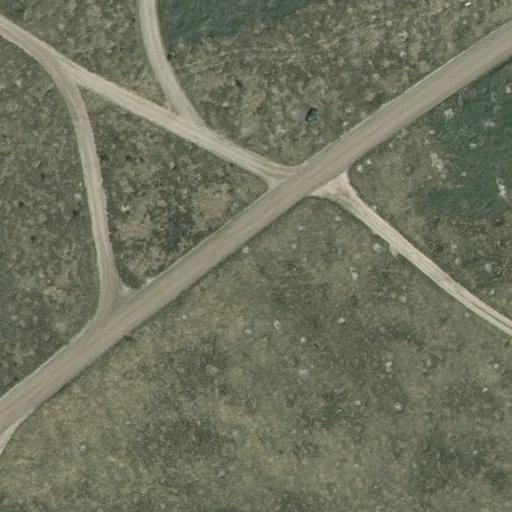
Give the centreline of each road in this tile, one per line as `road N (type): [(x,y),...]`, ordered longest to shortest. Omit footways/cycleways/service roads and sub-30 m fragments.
road 1 (track): [(0,417),(102,329),(84,160),(50,67),(194,135),(149,55),(140,0)]
road 2 (track): [(102,329),(296,185),(338,198),(483,322),(511,337)]
road 3 (track): [(511,41),(296,185)]
